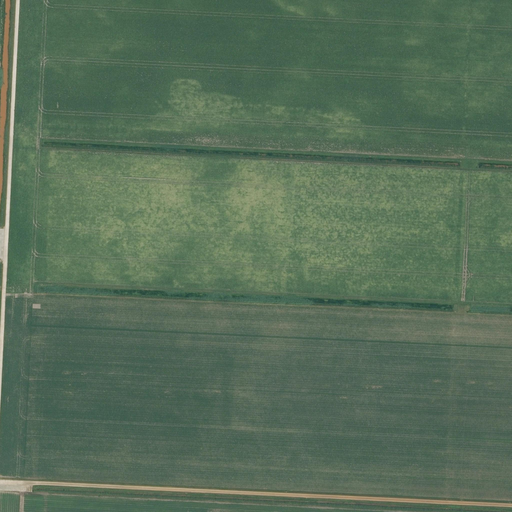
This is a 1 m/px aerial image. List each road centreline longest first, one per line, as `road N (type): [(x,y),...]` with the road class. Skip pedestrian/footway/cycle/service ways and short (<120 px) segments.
road 1 (track): [(0,482),(511,505)]
road 2 (track): [(17,0),(0,377)]
